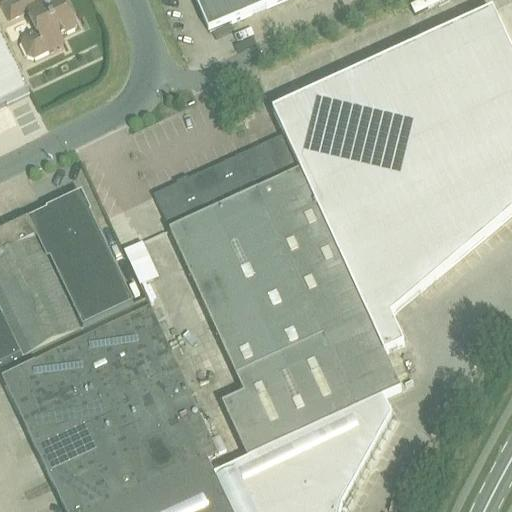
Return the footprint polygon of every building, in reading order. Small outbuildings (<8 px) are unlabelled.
[(65,46),(60,36),(77,27),(64,1),(62,2),(60,0),(13,0),(14,0),(2,6),(10,22),(28,13),(37,31),(22,39),(20,45),(27,59),(33,61),(65,46)] [(194,0),(209,33),(287,0),(194,0)] [(511,53),(494,13),(274,114),(284,137),(153,197),(167,227),(171,225),(174,231),(170,233),(244,396),(222,406),(248,463),(227,472),(244,511),(340,511),(342,507),(392,417),(383,399),(401,391),(385,356),(404,347),(391,318),(511,216),(511,53)] [(0,36),(0,109),(28,96),(0,36)] [(91,216),(92,215),(83,195),(47,212),(56,230),(37,240),(48,263),(51,262),(84,330),(134,306),(91,216)] [(0,234),(0,308),(24,359),(80,332),(48,263),(44,265),(24,223),(0,234)] [(185,382),(151,311),(3,382),(37,453),(185,382)] [(0,370),(22,360),(0,313),(0,370)] [(185,382),(37,453),(52,484),(120,452),(140,492),(220,456),(185,382)] [(120,452),(52,484),(64,511),(97,511),(140,492),(120,452)] [(230,511),(207,462),(98,511),(230,511)]
